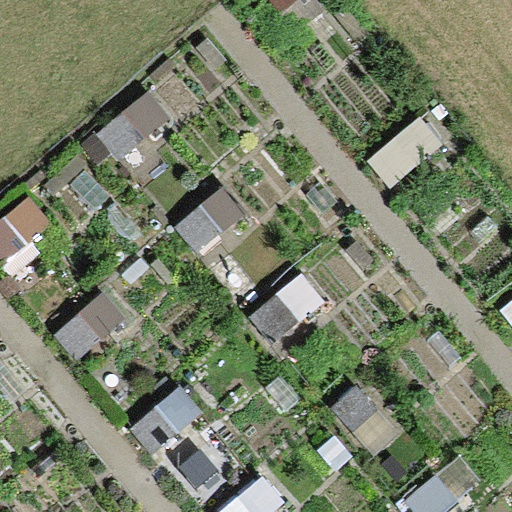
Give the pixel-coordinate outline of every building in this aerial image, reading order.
[(0,246),(15,267),(62,234),(39,201),(0,228),(0,246)] [(107,297),(65,331),(83,355),(126,321),(107,297)] [(363,389),(340,409),(381,453),(404,433),(363,389)] [(426,511),(445,511),(484,482),(467,461),(417,499),(426,511)] [(277,511),(289,503),(268,479),(231,511),(277,511)]
